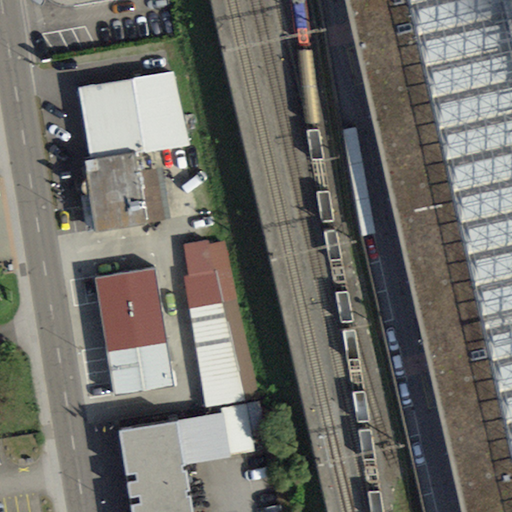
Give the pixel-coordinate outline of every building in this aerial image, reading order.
[(113,0),(50,0),(52,2),(58,7),(65,8),(74,7),(113,0)] [(343,0),(459,511),(511,511),(511,29),(505,0),(343,0)] [(173,72),(80,90),(91,160),(135,152),(136,156),(189,146),(173,72)] [(83,161),(96,235),(148,226),(148,224),(139,173),(136,156),(135,152),(91,160),(83,161)] [(148,224),(171,220),(162,169),(139,173),(148,224)] [(259,398),(225,242),(210,245),(209,240),(184,245),(188,277),(184,277),(206,408),(259,398)] [(95,278),(114,396),(173,388),(154,269),(95,278)] [(231,456),(256,452),(247,404),(220,409),(221,415),(223,415),(231,456)] [(184,467),(232,458),(231,456),(223,415),(221,415),(175,423),(184,467)] [(120,432),(133,511),(191,511),(184,467),(175,423),(120,432)]
